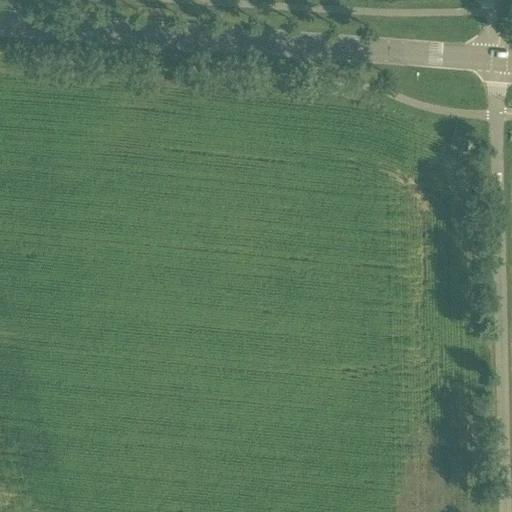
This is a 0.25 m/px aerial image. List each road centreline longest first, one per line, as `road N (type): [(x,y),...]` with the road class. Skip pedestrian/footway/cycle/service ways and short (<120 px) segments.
road 1 (secondary): [(0,25),(494,61)]
road 2 (unclassified): [(498,511),(494,61)]
